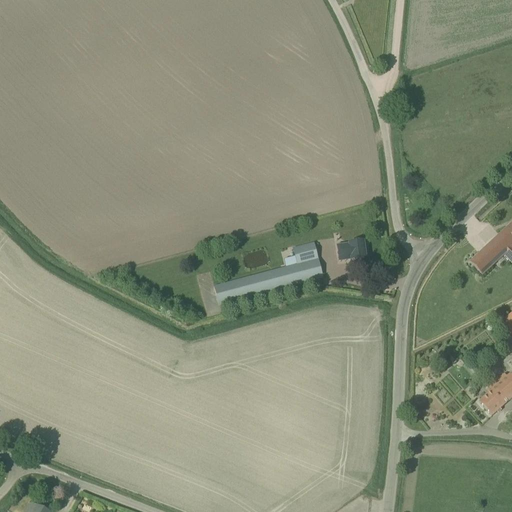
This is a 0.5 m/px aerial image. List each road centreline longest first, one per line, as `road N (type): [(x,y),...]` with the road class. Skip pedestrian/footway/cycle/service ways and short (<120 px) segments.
road 1 (unclassified): [(418,260),(396,227),(380,112),(329,0)]
road 2 (unclassified): [(384,511),(408,284),(418,260)]
road 3 (unclassified): [(160,511),(24,449)]
road 4 (unclassified): [(418,260),(511,167)]
